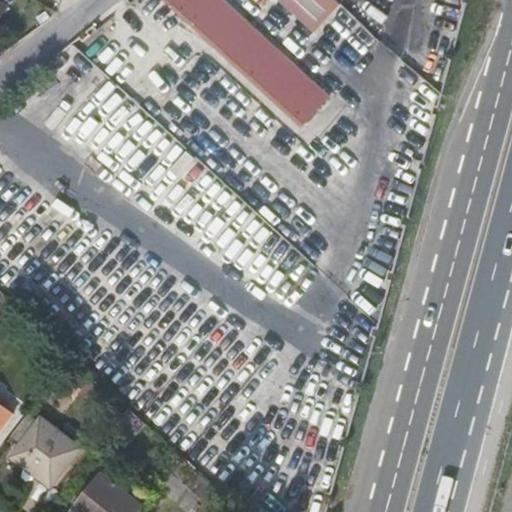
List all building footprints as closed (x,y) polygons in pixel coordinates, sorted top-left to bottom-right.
[(169,0),(302,123),(329,100),(219,0),(169,0)] [(294,0),(303,9),(311,0),(294,0)] [(42,70),(49,79),(68,63),(62,55),(42,70)] [(0,337),(17,315),(0,301),(0,337)] [(338,358),(362,365),(370,337),(347,330),(338,358)] [(73,364),(62,377),(81,394),(93,382),(73,364)] [(0,431),(17,411),(0,398),(0,431)] [(147,425),(129,409),(112,430),(130,444),(147,425)] [(40,424),(30,417),(14,439),(22,446),(40,424)] [(42,419),(40,424),(22,446),(14,459),(30,470),(35,464),(56,480),(81,446),(42,419)] [(190,511),(211,484),(184,460),(161,489),(188,511),(190,511)] [(49,490),(56,480),(35,464),(30,470),(26,474),(49,490)] [(104,475),(74,511),(140,511),(144,506),(104,475)]
